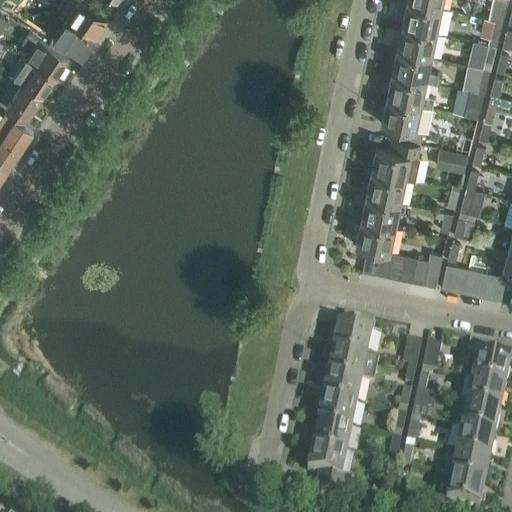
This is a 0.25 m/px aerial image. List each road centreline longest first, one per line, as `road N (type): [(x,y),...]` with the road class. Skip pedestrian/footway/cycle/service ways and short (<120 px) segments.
road 1 (residential): [(310,284),(365,0)]
road 2 (residential): [(0,226),(152,0)]
road 3 (residential): [(511,329),(310,284)]
road 4 (residential): [(264,475),(310,284)]
road 5 (tertiary): [(111,511),(0,436)]
